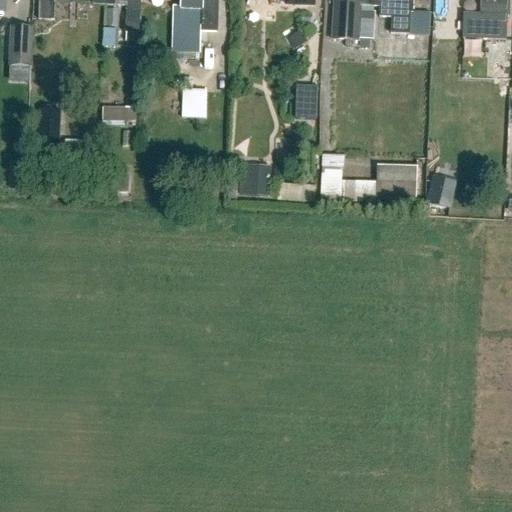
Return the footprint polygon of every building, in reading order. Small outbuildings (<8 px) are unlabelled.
[(106,0),(107,7),(120,7),(119,0),(128,0),(128,22),(127,22),(126,34),(142,35),(142,23),(141,22),(142,0),(106,0)] [(181,0),(181,8),(173,8),(173,26),(172,57),(172,58),(200,59),(200,58),(201,31),(217,32),(217,7),(218,2),(202,1),(202,0),(181,0)] [(360,0),(361,3),(334,2),(332,40),(359,42),(361,8),(380,9),(380,19),(392,20),(391,36),(408,37),(410,15),(413,15),(413,0),(360,0)] [(508,19),(508,0),(479,0),(479,17),(462,17),(462,42),(505,43),(506,19),(508,19)] [(51,21),(52,2),(39,1),(38,21),(51,21)] [(29,68),(31,28),(9,27),(7,67),(29,68)] [(306,42),(300,32),(287,40),(292,50),(306,42)] [(316,89),(296,88),(294,119),(315,120),(316,89)] [(204,119),(205,93),(182,92),(181,118),(204,119)] [(137,111),(103,109),(103,125),(137,126),(137,111)] [(32,155),(58,156),(60,111),(34,110),(32,155)] [(87,160),(86,141),(61,142),(62,161),(87,160)] [(415,204),(416,168),(375,167),(374,203),(415,204)] [(267,198),(268,181),(247,179),(246,197),(267,198)] [(449,209),(453,192),(430,186),(426,204),(449,209)]
